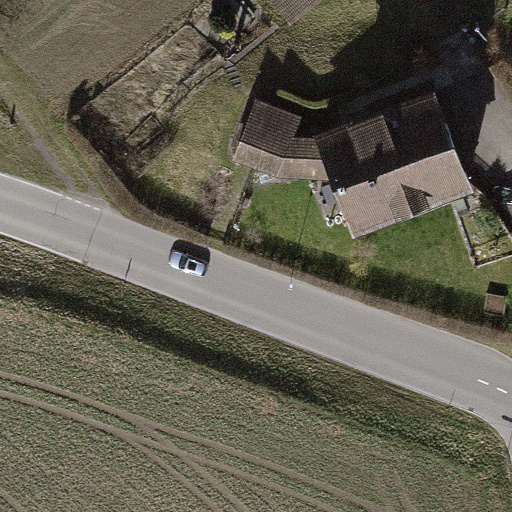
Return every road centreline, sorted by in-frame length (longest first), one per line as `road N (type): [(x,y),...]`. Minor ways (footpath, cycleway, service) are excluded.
road 1 (tertiary): [(0,209),(511,395)]
road 2 (track): [(0,68),(138,257)]
